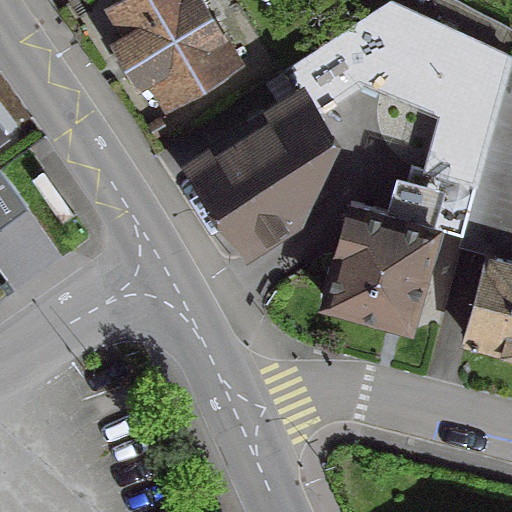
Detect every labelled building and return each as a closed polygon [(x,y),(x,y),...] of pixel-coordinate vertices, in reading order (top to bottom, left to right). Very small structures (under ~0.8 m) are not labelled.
[(234,61),(197,0),(118,0),(106,7),(123,36),(111,43),(135,83),(146,76),(163,105),(234,61)] [(281,71),(295,92),(309,112),(358,80),(437,113),(422,171),(472,184),(498,84),(506,56),(384,1),(281,71)] [(511,88),(499,84),(498,84),(472,184),(471,188),(511,199),(511,88)] [(309,112),(295,92),(190,162),(246,244),(290,214),(325,135),(309,112)] [(27,178),(57,223),(70,214),(39,170),(27,178)] [(431,226),(347,202),(320,300),(404,322),(431,226)] [(511,260),(485,254),(463,338),(511,351),(511,260)]
